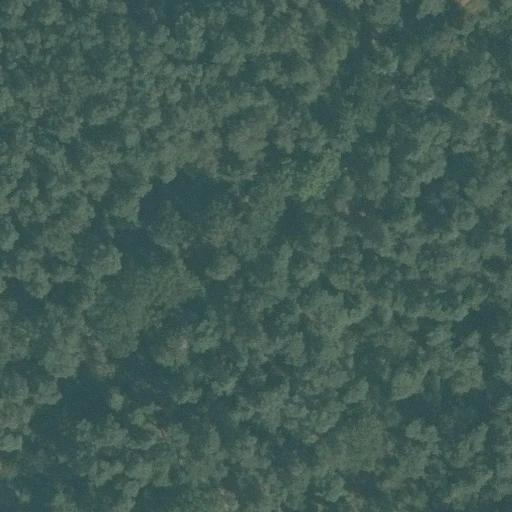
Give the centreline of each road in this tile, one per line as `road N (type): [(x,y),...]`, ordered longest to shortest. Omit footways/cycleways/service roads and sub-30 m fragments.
road 1 (track): [(0,428),(477,0)]
road 2 (track): [(283,0),(277,181),(511,285)]
road 3 (track): [(187,0),(0,246)]
